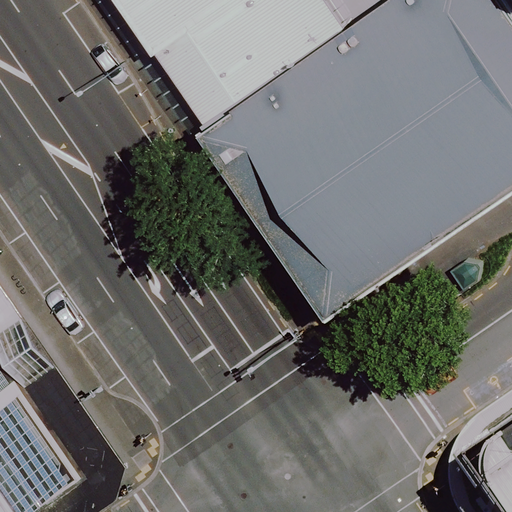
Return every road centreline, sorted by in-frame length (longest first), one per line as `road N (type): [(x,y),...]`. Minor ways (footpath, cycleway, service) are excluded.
road 1 (secondary): [(0,58),(280,467)]
road 2 (residential): [(280,467),(511,307)]
